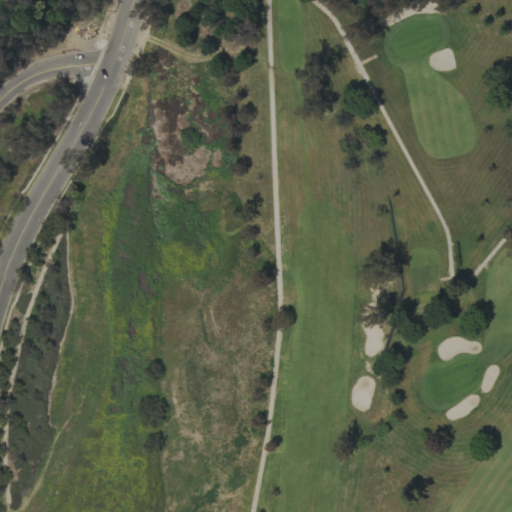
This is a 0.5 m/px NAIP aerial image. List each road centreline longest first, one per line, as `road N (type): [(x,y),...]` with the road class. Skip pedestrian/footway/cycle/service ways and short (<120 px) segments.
road 1 (secondary): [(131,0),(112,65),(0,280)]
road 2 (residential): [(112,65),(52,70),(23,82),(0,107)]
